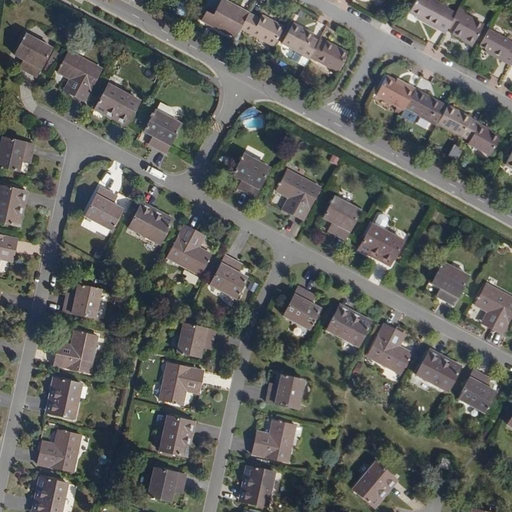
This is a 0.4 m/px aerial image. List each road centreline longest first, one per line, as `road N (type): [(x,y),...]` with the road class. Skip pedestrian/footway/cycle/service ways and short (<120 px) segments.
road 1 (residential): [(0,478),(75,136)]
road 2 (residential): [(285,245),(250,328),(209,511)]
road 3 (residential): [(511,367),(285,245)]
road 4 (residential): [(334,123),(511,219)]
road 5 (residential): [(103,0),(244,76)]
road 6 (residential): [(377,37),(511,109)]
road 7 (residential): [(244,76),(183,190)]
road 8 (residential): [(183,190),(75,136)]
